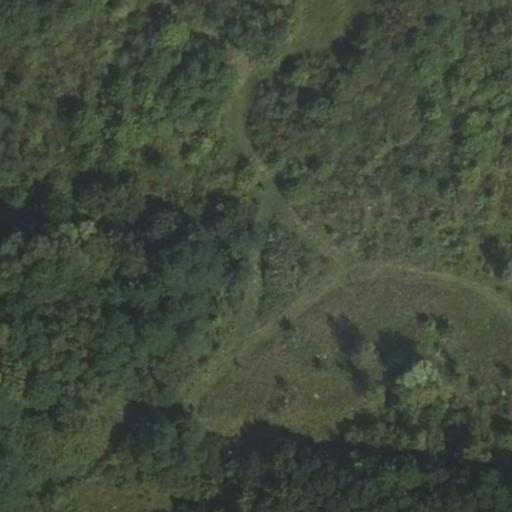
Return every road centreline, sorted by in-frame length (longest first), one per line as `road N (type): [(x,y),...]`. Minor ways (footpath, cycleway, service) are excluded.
road 1 (track): [(4,511),(164,418),(248,337),(327,279),(411,271),(511,308)]
road 2 (track): [(0,404),(164,418),(399,467),(511,475)]
